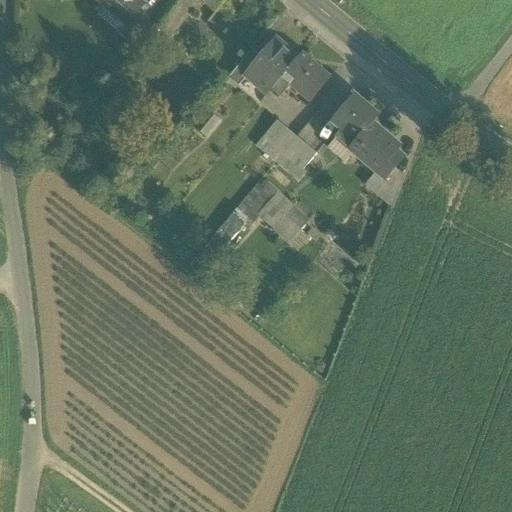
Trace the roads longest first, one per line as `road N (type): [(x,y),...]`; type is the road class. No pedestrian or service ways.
road 1 (unclassified): [(20,288),(31,367),(23,511)]
road 2 (unclassified): [(0,94),(20,288)]
road 3 (secondary): [(457,115),(314,0)]
